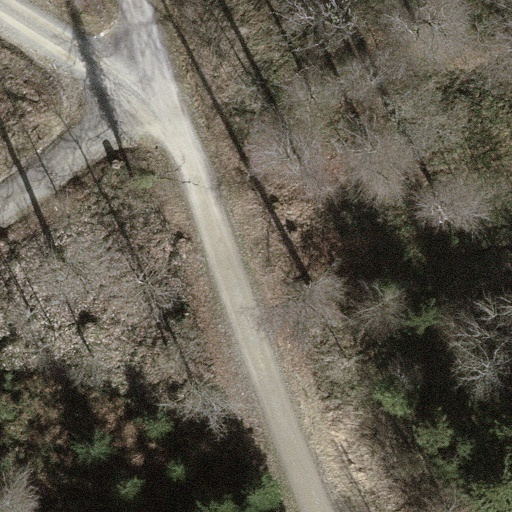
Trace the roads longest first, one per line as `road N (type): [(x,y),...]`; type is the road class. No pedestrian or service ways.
road 1 (track): [(318,511),(137,0)]
road 2 (track): [(0,206),(164,90)]
road 3 (track): [(0,6),(164,90)]
